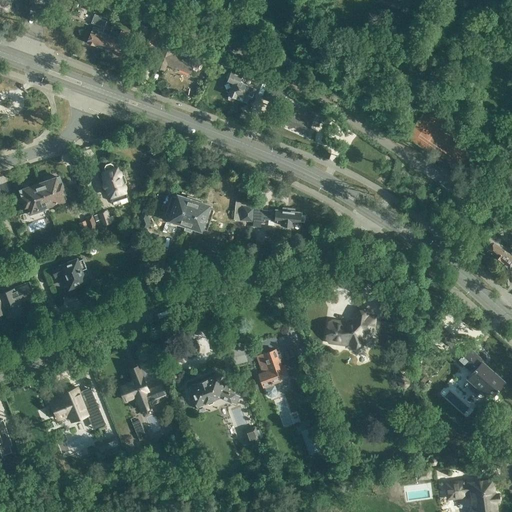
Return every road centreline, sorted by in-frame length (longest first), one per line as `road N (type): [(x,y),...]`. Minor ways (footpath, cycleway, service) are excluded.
road 1 (unknown): [(115,0),(312,86),(511,216)]
road 2 (residential): [(0,376),(385,218)]
road 3 (primary): [(385,218),(311,174),(91,87)]
road 4 (primary): [(511,322),(385,218)]
road 5 (unclassified): [(91,87),(64,143),(0,163)]
